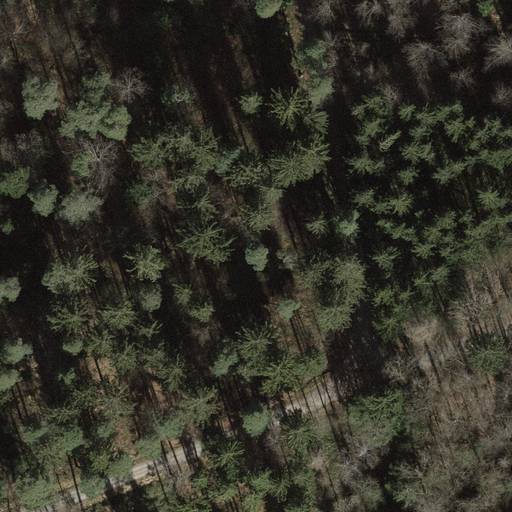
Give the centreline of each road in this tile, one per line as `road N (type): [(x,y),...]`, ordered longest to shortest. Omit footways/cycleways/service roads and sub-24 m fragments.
road 1 (track): [(33,511),(511,323)]
road 2 (track): [(345,387),(370,318),(301,0)]
